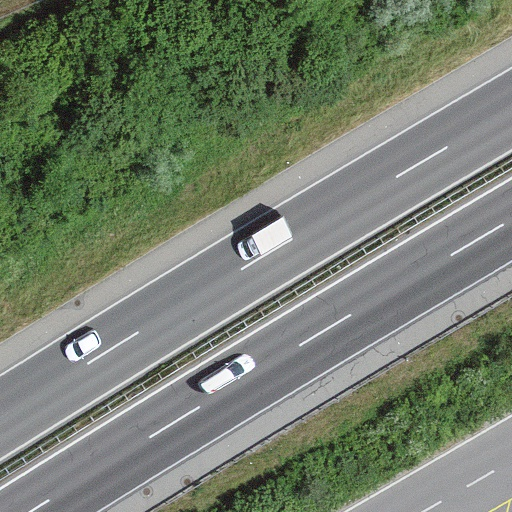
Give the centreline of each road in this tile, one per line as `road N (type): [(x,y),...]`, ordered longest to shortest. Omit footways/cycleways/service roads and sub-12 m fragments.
road 1 (motorway): [(511,103),(252,253),(0,414)]
road 2 (motorway): [(24,511),(307,331),(511,213)]
